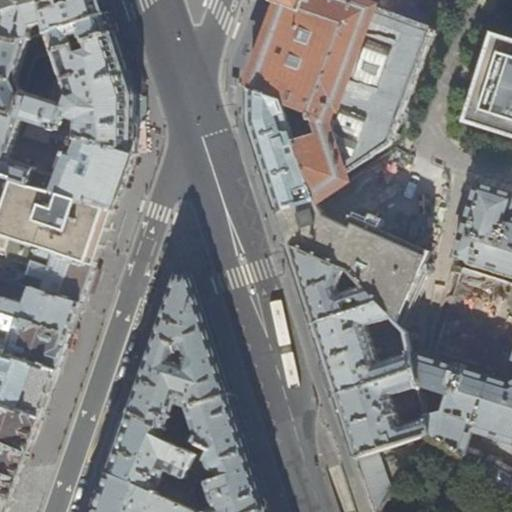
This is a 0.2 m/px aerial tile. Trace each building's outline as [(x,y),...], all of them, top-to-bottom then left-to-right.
[(26,7),(48,0),(0,0),(0,38),(18,42),(26,7)] [(48,34),(111,15),(109,9),(106,0),(48,0),(26,7),(18,42),(20,43),(31,39),(48,34)] [(276,0),(275,3),(282,5),(265,51),(251,91),(283,104),(285,108),(287,106),(310,107),(310,109),(320,131),(296,142),(315,201),(317,202),(348,182),(346,175),(391,145),(397,128),(398,129),(435,29),(357,0),(276,0)] [(55,53),(117,34),(113,19),(111,15),(48,34),(55,53)] [(30,120),(136,154),(137,127),(137,96),(130,73),(120,42),(117,34),(55,53),(63,79),(55,82),(50,99),(25,92),(18,116),(24,118),(30,120)] [(467,126),(511,140),(511,42),(494,37),(467,126)] [(0,110),(18,116),(25,92),(18,82),(31,39),(20,43),(18,42),(0,38),(0,110)] [(136,71),(130,73),(137,96),(144,94),(136,71)] [(279,213),(315,201),(296,142),(285,108),(283,104),(251,91),(250,123),(251,126),(264,165),(279,213)] [(0,173),(116,210),(119,202),(136,154),(30,120),(25,136),(48,143),(51,136),(73,143),(62,176),(48,171),(49,166),(38,162),(37,168),(11,160),(24,118),(18,116),(0,110),(0,173)] [(137,127),(136,154),(143,156),(145,149),(146,127),(137,127)] [(0,235),(98,268),(102,254),(113,221),(116,210),(0,173),(0,235)] [(511,274),(511,291),(471,278),(450,345),(406,332),(407,333),(410,344),(412,353),(417,371),(421,388),(428,418),(429,423),(432,435),(465,455),(473,430),(511,441),(511,218),(511,217),(511,195),(479,185),(455,257),(511,274)] [(315,201),(279,213),(285,228),(293,249),(350,273),(356,279),(364,287),(380,305),(393,318),(399,324),(431,254),(317,202),(315,201)] [(30,266),(33,271),(31,275),(48,281),(44,292),(84,304),(87,298),(97,270),(98,268),(0,235),(0,258),(1,254),(9,257),(10,260),(30,266)] [(356,279),(350,273),(293,249),(306,296),(315,325),(380,305),(364,287),(343,294),(340,287),(351,284),(356,279)] [(186,398),(190,410),(233,395),(224,369),(193,274),(182,274),(179,274),(159,333),(149,360),(131,412),(169,429),(180,396),(186,398)] [(0,311),(72,335),(83,308),(84,304),(44,292),(34,289),(28,306),(0,296),(0,311)] [(368,326),(393,318),(380,305),(315,325),(325,354),(327,361),(338,395),(338,396),(417,371),(412,353),(407,355),(380,364),(368,326)] [(0,351),(10,356),(60,370),(61,371),(67,354),(72,335),(0,311),(0,351)] [(394,329),(403,347),(410,344),(407,333),(406,332),(400,325),(394,329)] [(0,403),(43,418),(46,410),(47,406),(51,395),(60,370),(10,356),(0,351),(0,403)] [(338,395),(327,361),(319,364),(330,398),(338,395)] [(421,388),(417,371),(338,396),(350,432),(358,458),(432,435),(429,423),(428,418),(403,427),(393,397),(421,388)] [(233,395),(190,410),(198,435),(195,442),(205,447),(213,450),(208,460),(209,461),(209,464),(211,467),(213,470),(215,472),(218,473),(220,474),(222,474),(222,478),(210,482),(217,508),(202,511),(194,491),(192,496),(187,506),(199,511),(261,511),(270,509),(253,459),(233,395)] [(0,493),(11,499),(11,500),(13,501),(22,475),(43,418),(0,403),(0,493)] [(185,437),(183,436),(176,433),(169,429),(131,412),(122,440),(110,474),(187,506),(192,496),(171,487),(172,484),(165,481),(170,471),(188,480),(191,473),(200,478),(208,460),(213,450),(205,447),(201,454),(181,445),(185,437)] [(432,435),(358,458),(375,511),(432,435)] [(481,465),(511,482),(511,468),(488,454),(481,465)] [(199,511),(187,506),(110,474),(96,511),(199,511)] [(11,499),(0,493),(0,511),(4,511),(7,506),(8,506),(11,500),(11,499)]
